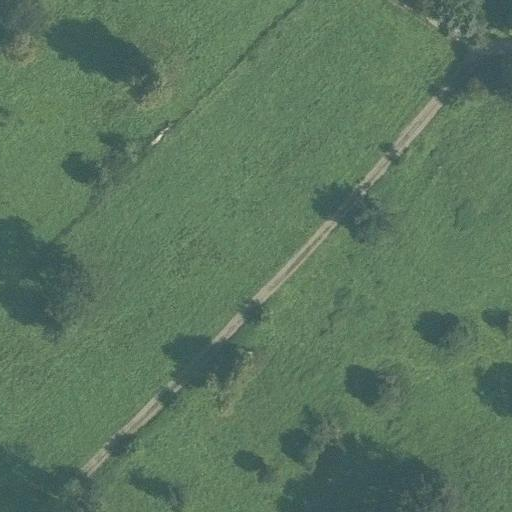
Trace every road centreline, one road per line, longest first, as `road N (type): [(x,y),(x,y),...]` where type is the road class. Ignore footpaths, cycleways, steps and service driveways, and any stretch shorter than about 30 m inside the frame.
road 1 (track): [(481,52),(475,70),(395,160),(59,511)]
road 2 (track): [(511,56),(481,52),(396,0)]
